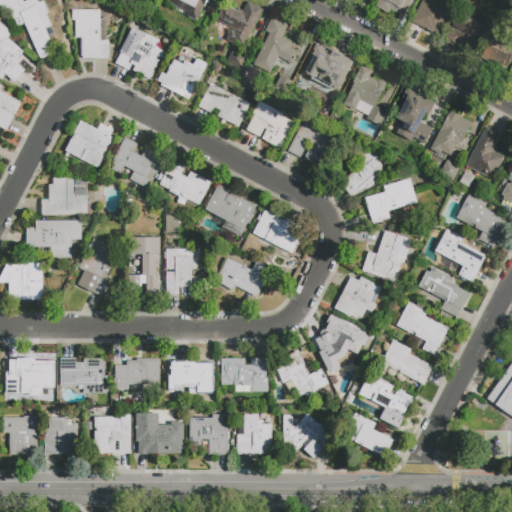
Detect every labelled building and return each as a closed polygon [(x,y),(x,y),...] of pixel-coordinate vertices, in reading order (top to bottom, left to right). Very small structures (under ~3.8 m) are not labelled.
[(52,55),(40,60),(24,24),(16,27),(9,11),(2,14),(0,9),(0,0),(22,0),(23,2),(27,0),(42,0),(48,13),(46,14),(51,26),(45,29),(50,40),(46,41),(52,55)] [(206,0),(196,21),(186,16),(188,12),(168,2),(169,0),(210,0),(210,1),(208,0),(206,0)] [(378,0),(411,0),(403,17),(390,10),(389,13),(375,6),(378,0)] [(411,22),(422,0),(439,0),(451,6),(437,33),(433,30),(432,33),(411,22)] [(248,2),(262,9),(243,49),(226,40),(230,31),(233,32),(234,30),(216,21),(224,4),(237,11),(238,9),(243,11),(248,2)] [(108,59),(83,59),(83,56),(81,56),(81,38),(75,38),(75,10),(100,11),(100,41),(109,41),(108,59)] [(457,49),(443,41),(459,12),(462,14),(463,12),(469,16),(468,17),(485,26),(472,52),(459,46),(457,49)] [(298,53),(292,64),(287,62),(287,63),(278,58),(270,73),(253,64),(269,33),(265,31),(272,17),(287,25),(282,36),(292,42),(289,48),(298,53)] [(500,68),(481,59),(493,34),(491,33),(497,21),(508,26),(503,35),(511,39),(511,55),(506,68),(501,65),(500,68)] [(24,71),(14,83),(5,75),(1,80),(0,79),(0,22),(12,33),(8,38),(24,52),(22,54),(23,55),(24,56),(24,57),(24,58),(17,65),(24,71)] [(150,80),(133,71),(135,66),(132,64),(128,71),(115,64),(121,52),(120,52),(132,27),(159,41),(156,47),(164,51),(150,80)] [(248,57),(241,71),(226,64),(233,49),(248,57)] [(338,51),(350,57),(332,92),(299,75),(309,55),(310,56),(313,51),(328,59),(326,64),(330,66),(338,51)] [(207,64),(189,99),(161,85),(163,83),(158,80),(161,73),(166,75),(174,60),(183,64),(185,61),(193,65),(197,59),(207,64)] [(381,126),(366,119),(368,115),(355,110),(343,105),(351,89),(350,88),(360,65),(372,71),(369,77),(378,81),(381,80),(385,82),(386,84),(376,107),(387,112),(381,126)] [(292,81),(285,95),(273,90),(280,75),(292,81)] [(6,130),(0,126),(0,84),(1,85),(0,86),(0,91),(20,102),(6,130)] [(198,107),(211,84),(251,104),(239,127),(218,116),(221,111),(215,108),(211,114),(198,107)] [(425,143),(424,143),(423,144),(415,140),(416,139),(413,137),(411,141),(396,134),(402,122),(396,119),(397,118),(409,94),(427,104),(429,100),(434,103),(429,115),(425,113),(421,122),(432,128),(425,143)] [(280,148),(262,139),(267,130),(264,129),(259,137),(246,130),(254,114),(253,113),(259,102),(283,114),(281,117),(294,123),(280,148)] [(450,111),(461,116),(460,117),(472,123),(461,143),(460,143),(458,146),(455,145),(450,156),(441,151),(440,155),(430,150),(450,111)] [(322,169),(303,160),(311,145),(307,143),(300,157),(288,151),(304,119),(319,126),(317,129),(328,134),(327,137),(336,141),(322,169)] [(100,123),(113,130),(110,136),(113,138),(98,168),(65,152),(80,121),(97,129),(100,123)] [(485,127),(499,134),(494,144),(496,145),(493,152),(504,157),(492,180),(466,166),(485,127)] [(163,158),(147,188),(129,179),(134,171),(124,166),(120,174),(111,169),(115,161),(113,160),(124,137),(138,144),(133,152),(141,157),(145,149),(163,158)] [(352,156),(365,146),(372,155),(374,154),(380,161),(378,163),(384,170),(377,176),(379,178),(365,190),(364,187),(351,198),(340,183),(360,166),(352,156)] [(461,168),(454,182),(439,174),(441,172),(433,168),(436,162),(444,166),(447,160),(461,168)] [(211,183),(199,206),(188,200),(187,202),(168,192),(169,190),(159,185),(165,173),(168,174),(174,163),(184,168),(181,174),(187,178),(190,172),(211,183)] [(511,202),(503,198),(504,196),(501,195),(507,183),(510,185),(511,181),(508,179),(511,170),(511,202)] [(468,187),(459,183),(464,171),(474,176),(468,187)] [(42,216),(42,199),(49,200),(49,184),(53,184),(53,179),(87,179),(87,216),(64,216),(64,219),(56,219),(56,217),(52,217),(52,216),(42,216)] [(370,217),(365,199),(385,192),(384,186),(410,179),(417,203),(388,211),(390,219),(373,224),(371,216),(370,217)] [(240,238),(222,228),(225,221),(205,211),(218,185),(232,192),(231,193),(256,206),(252,215),(253,216),(248,226),(246,225),(240,238)] [(494,248),(478,240),(482,232),(454,217),(456,212),(458,213),(468,195),(486,204),(484,208),(509,222),(494,248)] [(293,254),(290,253),(290,254),(253,235),(266,211),(285,221),(287,217),(302,225),(297,235),(302,238),(293,254)] [(165,214),(179,220),(179,233),(165,234),(165,214)] [(72,258),(39,258),(39,247),(27,247),(27,228),(36,228),(36,221),(81,221),(81,241),(72,241),(72,258)] [(486,256),(472,283),(457,276),(462,266),(434,252),(446,229),(464,238),(462,244),(486,256)] [(368,252),(377,255),(384,232),(410,240),(403,263),(401,263),(395,282),(362,272),(368,252)] [(130,238),(159,238),(159,255),(155,255),(155,281),(163,281),(163,290),(136,290),(136,278),(130,278),(130,238)] [(110,248),(116,250),(102,278),(109,281),(101,296),(78,284),(84,271),(79,268),(94,239),(104,244),(105,241),(112,245),(110,248)] [(201,269),(192,269),(192,276),(201,276),(201,295),(166,295),(166,272),(175,272),(175,269),(166,269),(166,249),(201,249),(201,269)] [(257,297),(235,286),(233,292),(214,282),(226,259),(252,272),(257,263),(271,270),(257,297)] [(42,263),(42,300),(9,300),(9,283),(0,283),(0,277),(7,264),(42,263)] [(457,317),(441,309),(446,300),(419,287),(427,271),(430,273),(432,268),(453,279),(450,284),(469,293),(457,317)] [(352,314),(351,317),(335,309),(350,277),(358,281),(360,277),(380,288),(373,303),(375,304),(371,312),(365,309),(361,318),(352,314)] [(433,358),(421,351),(426,342),(416,336),(396,326),(409,302),(427,312),(424,316),(448,329),(433,358)] [(368,342),(340,376),(326,364),(332,357),(312,340),(330,319),(353,338),(358,333),(368,342)] [(432,366),(423,385),(400,373),(401,370),(398,369),(397,372),(379,363),(382,355),(385,357),(393,340),(411,350),(409,354),(432,366)] [(329,390),(319,395),(317,391),(305,396),(304,394),(299,397),(295,389),(288,393),(284,383),(282,383),(274,367),(283,363),(281,358),(297,350),(309,375),(321,369),(329,386),(327,387),(329,390)] [(53,393),(35,393),(35,384),(7,384),(7,358),(31,358),(31,365),(37,365),(37,358),(53,358),(53,393)] [(108,393),(84,393),(84,389),(70,389),(70,385),(60,385),(60,358),(76,358),(76,363),(84,363),(84,358),(103,359),(103,376),(108,376),(108,393)] [(136,359),(159,360),(159,386),(127,386),(127,390),(114,389),(114,366),(127,366),(127,361),(135,361),(136,359)] [(168,359),(211,359),(212,394),(169,394),(168,359)] [(266,359),(266,378),(268,378),(268,392),(235,392),(235,386),(222,386),(222,360),(245,360),(245,366),(250,366),(250,359),(266,359)] [(511,417),(486,399),(511,360),(511,417)] [(399,428),(380,418),(385,408),(359,395),(366,380),(372,383),(374,377),(393,386),(390,394),(394,396),(397,390),(400,391),(401,389),(406,392),(405,393),(413,397),(405,413),(406,414),(399,428)] [(244,414),(259,414),(259,421),(264,421),(264,424),(272,424),(272,455),(237,455),(237,434),(238,434),(238,427),(244,427),(244,414)] [(322,428),(334,440),(334,439),(335,441),(325,451),(324,450),(314,460),(303,450),(306,447),(303,444),(295,453),(292,450),(293,449),(287,442),(284,442),(284,439),(283,415),(285,415),(285,416),(289,416),(293,419),(293,425),(295,427),(307,414),(317,424),(318,424),(319,424),(321,425),(322,426),(322,428)] [(356,414),(376,424),(373,430),(394,441),(386,458),(348,438),(355,425),(351,423),(356,414)] [(213,415),(228,415),(227,456),(209,456),(209,440),(201,440),(201,448),(193,448),(193,442),(190,442),(190,419),(192,419),(213,419),(213,415)] [(4,433),(4,418),(24,418),(24,417),(37,416),(37,454),(10,454),(9,433),(4,433)] [(131,417),(131,441),(131,454),(94,454),(94,418),(131,417)] [(68,419),(68,425),(79,425),(79,455),(46,454),(46,431),(50,431),(50,419),(68,419)] [(183,430),(183,449),(138,449),(138,440),(137,440),(137,430),(160,430),(160,431),(161,431),(161,432),(163,432),(163,431),(164,431),(164,430),(183,430)]
